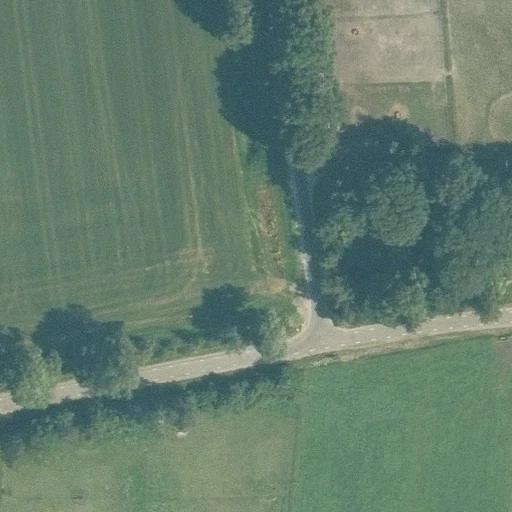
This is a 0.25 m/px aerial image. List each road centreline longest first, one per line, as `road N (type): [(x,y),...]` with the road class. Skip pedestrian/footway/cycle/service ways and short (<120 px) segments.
road 1 (unclassified): [(266,0),(312,352)]
road 2 (unclassified): [(0,408),(312,352)]
road 3 (unclassified): [(312,352),(511,331)]
